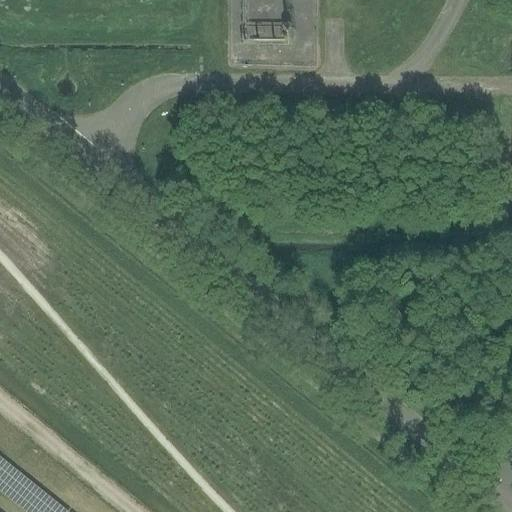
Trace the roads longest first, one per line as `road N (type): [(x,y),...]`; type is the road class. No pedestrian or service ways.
road 1 (tertiary): [(511,511),(0,88)]
road 2 (unknown): [(91,164),(128,115),(164,93),(402,90),(462,0)]
